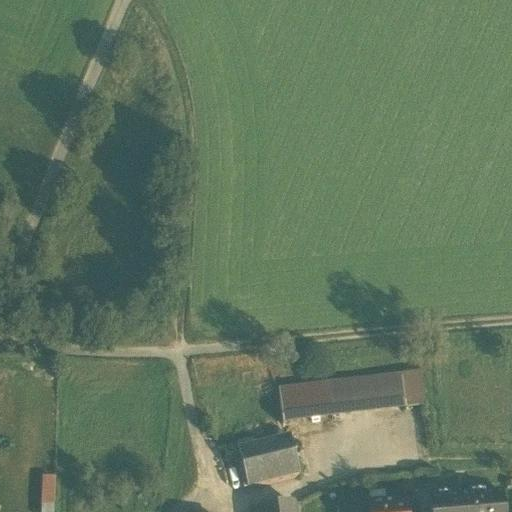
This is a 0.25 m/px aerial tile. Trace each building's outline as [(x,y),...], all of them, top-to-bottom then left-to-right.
[(401,378),(405,414),(425,411),(421,376),(401,378)] [(327,387),(331,423),(405,414),(401,378),(327,387)] [(278,393),(282,428),(331,423),(327,387),(278,393)] [(237,453),(247,492),(299,479),(290,438),(237,451),(238,452),(237,453)] [(41,478),(40,511),(54,511),(55,478),(41,478)] [(503,511),(502,496),(429,502),(429,511),(503,511)]
